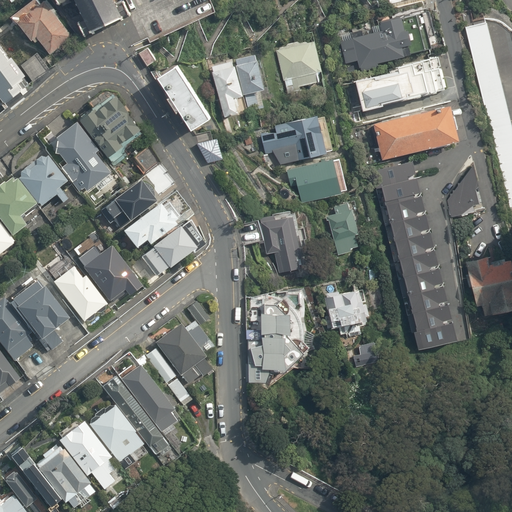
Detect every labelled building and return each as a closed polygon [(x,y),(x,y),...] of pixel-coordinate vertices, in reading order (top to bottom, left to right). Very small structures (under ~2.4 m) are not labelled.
[(44,0),(18,18),(35,44),(40,40),(50,54),(75,38),(49,0),(44,0)] [(55,0),(57,3),(62,0),(74,0),(88,32),(128,15),(126,9),(131,6),(128,0),(55,0)] [(437,46),(426,7),(377,20),(379,28),(338,39),(345,64),(357,60),(360,70),(380,65),(379,61),(437,46)] [(511,209),(511,132),(485,23),(465,28),(510,209),(511,209)] [(287,44),(276,50),(287,90),(324,81),(314,41),(300,40),(287,44)] [(0,46),(0,95),(24,78),(0,46)] [(156,59),(148,46),(139,52),(147,64),(156,59)] [(255,54),(235,59),(249,111),(260,108),(255,91),(264,89),(255,54)] [(446,90),(437,57),(354,78),(363,111),(446,90)] [(242,94),(233,60),(211,66),(224,116),(238,112),(234,97),(242,94)] [(174,63),(155,75),(190,128),(209,115),(174,63)] [(111,99),(81,122),(109,158),(125,146),(123,145),(142,131),(127,112),(123,115),(111,99)] [(452,140),(444,104),(375,121),(383,157),(452,140)] [(275,129),(260,132),(266,158),(292,152),(295,163),(332,154),(323,114),(274,125),(275,129)] [(64,162),(59,166),(78,191),(83,187),(86,191),(109,172),(93,152),(97,149),(74,121),(53,137),(55,139),(52,153),(57,153),(64,162)] [(216,136),(196,143),(208,162),(223,157),(216,136)] [(18,175),(16,177),(36,202),(37,202),(40,205),(55,193),(62,202),(67,198),(58,186),(65,180),(45,154),(43,156),(39,154),(18,171),(18,175)] [(429,158),(426,155),(402,161),(399,159),(390,161),(388,166),(384,167),(407,260),(442,249),(426,178),(431,174),(432,168),(431,162),(429,158)] [(286,170),(289,182),(298,180),(303,202),(343,193),(335,159),(286,170)] [(0,220),(11,235),(25,224),(18,215),(35,202),(12,173),(3,181),(2,179),(0,180),(0,220)] [(158,201),(142,180),(104,208),(114,221),(123,214),(129,222),(158,201)] [(182,223),(165,199),(124,229),(137,248),(146,242),(149,246),(182,223)] [(337,257),(353,253),(351,248),(358,246),(356,237),(361,236),(354,206),(326,213),(337,257)] [(278,273),(300,268),(299,260),(305,259),(296,216),(264,222),(268,240),(265,241),(268,254),(274,253),(278,273)] [(0,252),(14,242),(13,241),(14,240),(10,236),(9,237),(0,225),(0,252)] [(195,253),(201,249),(182,225),(176,230),(174,229),(142,254),(158,274),(169,266),(171,268),(193,251),(195,253)] [(83,265),(82,266),(109,301),(110,300),(111,302),(126,291),(128,295),(141,284),(110,244),(97,254),(91,247),(77,257),(83,265)] [(486,256),(465,261),(477,308),(486,306),(488,315),(511,308),(511,273),(508,258),(487,263),(486,256)] [(72,265),(51,280),(83,321),(84,320),(89,320),(93,317),(94,313),(95,312),(100,312),(104,309),(105,304),(106,303),(84,274),(81,277),(72,265)] [(47,351),(50,349),(41,337),(52,328),(67,316),(36,277),(10,297),(11,299),(8,302),(31,332),(47,351)] [(364,283),(324,292),(332,329),(372,320),(364,283)] [(8,302),(3,295),(0,297),(0,343),(13,361),(33,346),(29,341),(32,339),(28,334),(31,332),(8,302)] [(196,301),(187,308),(200,324),(209,317),(196,301)] [(272,384),(273,368),(291,368),(291,338),(293,338),(294,310),(265,310),(265,342),(247,342),(248,383),(272,384)] [(213,344),(194,320),(184,328),(179,322),(154,342),(180,375),(181,374),(188,383),(200,373),(202,376),(211,368),(203,357),(205,355),(203,353),(213,344)] [(63,341),(52,328),(41,337),(50,349),(51,350),(63,341)] [(379,341),(359,344),(361,353),(353,355),(355,365),(383,360),(379,341)] [(166,383),(176,375),(155,347),(145,355),(166,383)] [(0,392),(20,377),(0,351),(0,392)] [(138,364),(120,378),(161,431),(175,420),(169,411),(173,408),(138,364)] [(114,375),(101,385),(155,454),(159,452),(161,455),(170,447),(167,445),(168,444),(114,375)] [(192,399),(176,378),(167,385),(180,402),(181,401),(184,405),(192,399)] [(134,430),(113,403),(112,405),(108,404),(104,407),(102,407),(94,413),(93,415),(90,418),(89,422),(88,423),(109,450),(125,469),(138,458),(133,451),(143,443),(134,431),(134,430)] [(111,456),(82,420),(57,439),(86,475),(90,472),(104,489),(114,480),(109,473),(114,468),(107,459),(111,456)] [(60,498),(36,468),(19,445),(7,455),(49,506),(60,498)] [(89,482),(63,447),(61,448),(58,445),(52,451),(49,447),(41,454),(43,457),(35,463),(37,466),(36,468),(60,498),(64,502),(67,500),(73,507),(95,491),(89,483),(89,482)] [(36,497),(14,470),(13,472),(11,470),(3,477),(4,478),(3,479),(25,507),(36,497)] [(27,511),(12,493),(0,502),(0,511),(27,511)]
